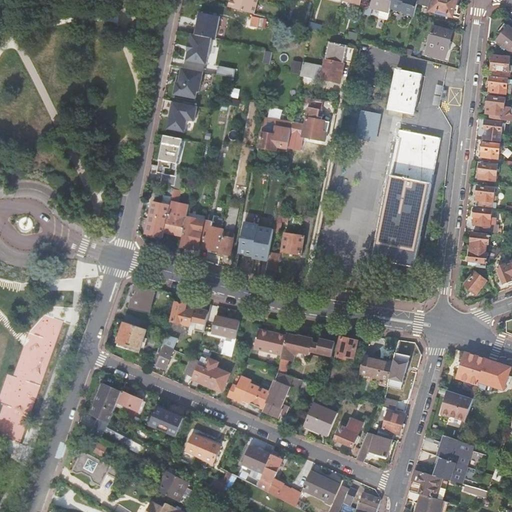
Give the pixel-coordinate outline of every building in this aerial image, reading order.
[(232,0),(230,8),(248,13),(255,14),(258,0),(232,0)] [(374,0),(372,8),(391,13),(392,6),(393,0),(374,0)] [(412,0),(393,0),(392,6),(409,11),(412,0)] [(457,0),(419,0),(419,4),(433,8),(432,11),(454,17),(457,0)] [(221,17),(200,12),(196,35),(192,34),(190,43),(189,43),(188,51),(189,51),(187,61),(207,64),(212,38),(217,39),(221,17)] [(267,27),(267,17),(252,16),(252,26),(267,27)] [(497,40),(511,52),(511,28),(505,24),(498,32),(502,35),(497,40)] [(434,27),(427,54),(447,59),(454,33),(434,27)] [(320,67),(304,63),(302,75),(341,82),(346,61),(353,63),(356,47),(330,43),(327,60),(325,68),(320,67)] [(493,64),(491,75),(506,76),(506,72),(511,72),(511,65),(510,65),(511,57),(494,55),(493,56),(491,57),(491,62),(493,64)] [(292,72),(301,73),(303,61),(293,60),(292,72)] [(398,68),(389,108),(416,114),(425,73),(405,69),(406,66),(401,65),(400,68),(398,68)] [(236,69),(219,66),(217,75),(235,78),(236,69)] [(204,72),(183,68),(180,84),(178,83),(176,94),(197,99),(198,92),(200,92),(204,72)] [(489,79),(488,84),(490,85),(489,92),(506,94),(508,79),(491,77),(491,78),(489,79)] [(490,113),(490,119),(511,121),(511,110),(511,109),(511,107),(505,106),(506,99),(489,97),(487,98),(486,103),(488,105),(487,113),(490,113)] [(306,125),(294,123),(292,134),(304,136),(322,140),(326,122),(318,120),(322,100),(312,98),(306,125)] [(198,106),(174,102),(169,129),(186,132),(188,120),(196,121),(198,106)] [(366,109),(359,135),(378,139),(384,113),(366,109)] [(266,118),(263,133),(260,147),(276,150),(276,146),(289,149),(292,134),(294,123),(266,118)] [(484,122),(483,127),(485,129),(484,135),(502,137),(503,123),(486,121),(486,122),(484,122)] [(393,173),(375,258),(416,266),(434,182),(443,138),(402,129),(393,173)] [(184,139),(166,136),(161,161),(173,163),(179,164),(184,139)] [(481,144),(480,149),(482,151),(482,157),(499,159),(500,144),(483,142),(483,143),(481,144)] [(173,163),(161,161),(159,173),(164,174),(166,174),(167,168),(172,169),(173,163)] [(479,166),(478,172),(480,173),(479,179),(496,181),(498,166),(481,165),(481,166),(479,166)] [(166,174),(164,174),(163,184),(175,186),(178,177),(166,174)] [(480,206),(493,207),(497,208),(498,197),(494,197),(495,188),(478,186),(478,188),(476,188),(475,193),(477,194),(476,200),(480,201),(480,206)] [(171,205),(173,198),(165,196),(163,203),(161,203),(161,205),(153,204),(147,234),(164,238),(171,205)] [(169,215),(166,233),(183,236),(187,219),(189,210),(190,205),(178,203),(179,199),(173,197),(173,198),(171,205),(169,215)] [(475,216),(474,224),(481,225),(480,231),(498,233),(499,224),(496,224),(497,218),(492,217),(493,210),(476,208),(475,209),(473,210),(473,214),(475,216)] [(206,226),(202,248),(221,252),(225,230),(206,226)] [(186,229),(182,247),(192,249),(192,248),(199,249),(203,232),(186,229)] [(307,232),(287,229),(283,252),(303,255),(307,232)] [(471,247),(486,248),(487,243),(489,243),(490,234),(473,233),(471,247)] [(225,237),(222,253),(226,254),(231,255),(235,239),(225,237)] [(245,240),(242,257),(258,260),(259,253),(262,254),(262,251),(263,251),(265,243),(245,240)] [(469,266),(486,268),(487,254),(486,254),(486,248),(471,247),(469,266)] [(270,259),(267,278),(266,280),(276,282),(280,261),(277,260),(270,259)] [(511,280),(511,264),(508,265),(507,264),(498,267),(505,283),(511,280)] [(476,272),(466,285),(477,294),(487,280),(476,272)] [(135,287),(131,307),(151,311),(156,292),(135,287)] [(209,314),(210,312),(195,308),(187,306),(187,305),(177,302),(174,315),(171,314),(170,320),(172,321),(190,325),(191,321),(197,322),(195,330),(205,333),(209,314)] [(234,339),(237,340),(241,323),(216,317),(213,334),(234,339)] [(119,343),(118,346),(139,353),(140,350),(141,350),(148,330),(125,323),(118,343),(119,343)] [(255,350),(283,356),(283,355),(288,336),(260,330),(255,350)] [(296,336),(288,334),(288,336),(283,355),(296,358),(296,357),(301,353),(310,356),(311,352),(313,343),(314,339),(299,336),(299,338),(295,337),(296,336)] [(167,336),(166,336),(162,345),(174,350),(179,340),(172,337),(167,336)] [(338,356),(347,358),(348,356),(355,357),(359,341),(342,337),(338,356)] [(224,351),(222,354),(233,358),(237,340),(234,339),(233,343),(226,342),(224,351)] [(313,343),(311,352),(332,357),(336,344),(336,342),(320,339),(319,344),(313,343)] [(397,351),(414,354),(417,343),(399,339),(397,351)] [(174,350),(162,345),(153,363),(166,369),(175,350),(174,350)] [(0,414),(0,433),(23,441),(47,366),(36,363),(39,353),(24,349),(15,375),(8,372),(0,396),(0,401),(4,403),(0,414)] [(206,349),(201,362),(193,379),(217,389),(219,386),(224,388),(230,374),(216,368),(218,363),(209,359),(213,351),(206,349)] [(488,359),(467,352),(458,378),(466,380),(479,385),(480,381),(488,359)] [(365,355),(361,373),(390,380),(395,361),(375,356),(374,357),(365,355)] [(201,362),(192,358),(184,375),(193,379),(201,362)] [(511,368),(511,367),(488,359),(480,381),(486,383),(487,381),(506,388),(511,368)] [(279,372),(274,385),(271,392),(269,396),(267,403),(269,403),(265,412),(279,417),(284,404),(280,402),(282,398),(281,398),(284,392),(290,376),(284,374),(279,373),(279,372)] [(234,385),(229,396),(243,402),(244,400),(264,408),(267,403),(269,396),(271,392),(251,384),(253,380),(243,376),(238,386),(234,385)] [(96,403),(96,404),(114,413),(118,402),(139,411),(144,399),(105,382),(96,403)] [(313,384),(307,382),(303,391),(308,393),(313,384)] [(472,398),(449,390),(441,413),(465,420),(472,398)] [(329,436),(339,413),(313,402),(303,425),(329,436)] [(92,415),(99,419),(109,424),(114,413),(96,404),(92,415)] [(158,407),(150,425),(177,436),(184,418),(158,407)] [(379,435),(393,439),(395,432),(400,434),(405,415),(390,410),(389,411),(387,411),(385,415),(388,416),(384,429),(381,428),(379,435)] [(99,419),(94,430),(130,448),(135,438),(109,424),(99,419)] [(342,426),(336,439),(354,447),(360,433),(342,426)] [(358,456),(357,459),(364,462),(376,434),(368,432),(361,449),(358,456)] [(388,459),(393,439),(379,435),(377,434),(372,451),(379,452),(378,456),(388,459)] [(195,435),(187,450),(212,463),(220,448),(195,435)] [(475,445),(445,435),(442,443),(441,448),(444,449),(438,468),(440,468),(439,472),(437,476),(445,478),(463,483),(469,466),(468,466),(475,445)] [(441,448),(442,443),(440,442),(438,447),(440,452),(434,470),(439,472),(440,468),(438,468),(444,449),(441,448)] [(97,443),(93,450),(103,456),(107,448),(97,443)] [(244,464),(264,473),(272,455),(252,447),(244,464)] [(121,471),(83,451),(72,471),(77,473),(82,472),(91,477),(93,482),(101,486),(108,473),(117,478),(121,471)] [(261,481),(258,487),(296,507),(302,493),(293,488),(292,489),(274,480),(276,476),(275,476),(283,459),(273,455),(272,455),(264,473),(261,481)] [(420,493),(423,494),(427,495),(444,500),(449,481),(444,480),(445,478),(437,476),(435,475),(433,475),(416,470),(413,480),(423,483),(424,484),(423,486),(422,486),(420,493)] [(159,489),(158,490),(179,501),(180,500),(182,496),(185,497),(190,499),(194,492),(189,489),(186,488),(188,484),(189,483),(168,471),(167,473),(159,489)] [(340,484),(312,471),(304,490),(327,499),(326,501),(332,504),(340,484)] [(482,495),(487,496),(489,491),(467,484),(466,490),(482,495)] [(342,486),(331,511),(340,511),(344,503),(350,489),(342,486)] [(351,488),(350,489),(344,503),(351,506),(358,491),(351,488)] [(377,511),(381,500),(380,498),(364,492),(363,496),(360,496),(359,499),(362,500),(361,502),(360,502),(357,509),(363,511),(377,511)] [(423,494),(417,511),(441,511),(442,511),(445,500),(444,500),(427,495),(423,494)] [(184,511),(167,503),(165,507),(156,503),(152,510),(149,508),(146,511),(184,511)]
